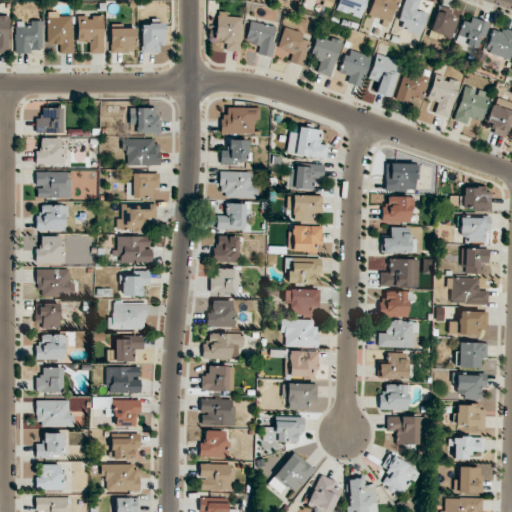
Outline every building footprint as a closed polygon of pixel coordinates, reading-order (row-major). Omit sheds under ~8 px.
[(339,0),(336,10),(361,17),(365,0),(339,0)] [(372,0),(368,15),(388,21),(394,0),(372,0)] [(405,0),(396,27),(420,35),(427,14),(416,10),(419,0),(405,0)] [(459,14),(438,7),(430,31),(450,38),(459,14)] [(58,53),(72,53),(73,15),(58,15),(58,11),(48,11),(47,44),(58,44),(58,53)] [(239,51),(241,17),(226,16),(226,12),(217,11),(215,42),(226,43),(225,50),(239,51)] [(0,53),(9,53),(8,15),(0,15),(0,53)] [(104,53),(102,15),(76,15),(77,42),(88,42),(89,54),(104,53)] [(486,24),(463,16),(455,42),(478,49),(486,24)] [(41,22),(23,23),(23,21),(15,21),(15,53),(31,53),(31,49),(42,49),(41,22)] [(259,45),(257,54),(270,56),(276,27),(250,21),(245,42),(259,45)] [(162,53),(163,23),(140,23),(140,52),(162,53)] [(109,52),(135,51),(134,27),(108,28),(109,52)] [(511,32),(494,27),(486,52),(509,60),(511,50),(511,32)] [(301,66),(311,37),(284,28),(276,51),(287,55),(285,61),(301,66)] [(316,72),(330,77),(341,41),(317,33),(309,58),(319,61),(316,72)] [(370,56),(346,49),(339,72),(348,75),(346,83),(360,87),(370,56)] [(389,97),(400,61),(376,53),(368,78),(379,82),(375,93),(389,97)] [(404,66),(396,100),(408,103),(410,96),(422,99),(429,72),(404,66)] [(437,101),(434,114),(449,118),(459,80),(434,74),(428,99),(437,101)] [(487,91),(462,86),(455,120),(467,123),(468,118),(480,120),(487,91)] [(487,131),(504,137),(511,113),(511,102),(498,98),(487,131)] [(62,132),(61,107),(40,108),(40,117),(34,118),(34,133),(62,132)] [(155,107),(128,108),(129,125),(136,124),(136,133),(160,133),(160,115),(155,116),(155,107)] [(258,120),(258,108),(226,107),(226,116),(220,116),(220,133),(253,133),(254,120),(258,120)] [(286,153),(325,159),(327,145),(317,144),(319,130),(298,127),(297,133),(289,132),(286,153)] [(34,164),(64,164),(63,148),(60,148),(60,138),(40,138),(40,149),(34,149),(34,164)] [(158,138),(121,139),(121,151),(126,151),(127,165),(158,165),(158,138)] [(249,140),(227,140),(227,150),(220,150),(220,163),(249,163),(249,140)] [(384,190),(417,190),(417,164),(384,163),(384,190)] [(313,189),(313,179),(323,179),(323,164),(309,164),(309,167),(289,167),(288,188),(313,189)] [(252,172),(219,171),(219,197),(255,197),(256,181),(252,181),(252,172)] [(69,198),(69,172),(35,172),(35,198),(69,198)] [(158,173),(131,173),(131,182),(126,182),(126,198),(145,198),(145,197),(158,198),(158,173)] [(489,187),(462,186),(461,209),(488,210),(489,187)] [(292,220),(320,220),(321,196),(292,195),(292,220)] [(381,221),(411,222),(412,197),(386,196),(386,205),(381,205),(381,221)] [(116,218),(116,230),(147,230),(147,219),(156,219),(155,203),(120,204),(121,218),(116,218)] [(244,203),(225,203),(225,215),(216,215),(215,229),(244,229),(244,203)] [(66,230),(65,205),(40,205),(40,214),(35,214),(35,230),(66,230)] [(459,216),(458,240),(489,241),(489,217),(459,216)] [(292,252),(321,251),(321,225),(291,226),(292,252)] [(415,238),(410,238),(410,227),(390,227),(389,237),(380,237),(380,252),(415,253),(415,238)] [(62,236),(40,236),(40,249),(34,249),(34,263),(62,263),(62,236)] [(150,236),(114,236),(115,256),(119,256),(119,263),(151,263),(150,236)] [(213,246),(212,261),(237,261),(237,236),(217,236),(217,246),(213,246)] [(488,248),(460,248),(460,273),(482,273),(482,263),(488,262),(488,248)] [(379,271),(379,286),(417,287),(417,259),(390,258),(390,271),(379,271)] [(320,274),(320,260),(288,259),(287,283),(314,284),(314,274),(320,274)] [(69,268),(36,269),(37,297),(70,296),(69,268)] [(209,293),(236,293),(236,269),(217,268),(217,277),(209,277),(209,293)] [(149,271),(120,271),(121,295),(141,295),(141,284),(149,284),(149,271)] [(487,304),(487,291),(478,290),(478,277),(451,277),(450,303),(487,304)] [(382,316),(409,316),(409,291),(382,291),(382,316)] [(209,327),(235,326),(234,310),(232,310),(231,300),(208,301),(209,327)] [(107,329),(145,329),(145,302),(112,302),(112,316),(107,316),(107,329)] [(41,328),(59,328),(58,303),(34,303),(34,323),(41,323),(41,328)] [(316,320),(280,318),(280,334),(284,334),(284,346),(315,347),(316,320)] [(384,320),(384,333),(378,333),(377,346),(412,347),(412,333),(418,333),(419,321),(384,320)] [(202,342),(201,358),(240,358),(240,333),(208,333),(207,342),(202,342)] [(34,359),(65,359),(65,334),(40,334),(40,344),(34,344),(34,359)] [(143,349),(142,336),(114,337),(114,349),(106,349),(107,361),(133,361),(133,350),(143,349)] [(486,343),(458,342),(457,367),(479,367),(479,358),(485,358),(486,343)] [(317,351),(288,350),(287,376),(316,377),(317,351)] [(397,359),(397,352),(386,352),(386,364),(377,363),(377,378),(411,378),(411,369),(408,369),(408,359),(397,359)] [(200,390),(233,391),(233,366),(207,365),(207,375),(200,375),(200,390)] [(140,393),(139,366),(106,367),(106,393),(140,393)] [(62,367),(42,367),(42,376),(34,376),(34,392),(61,392),(62,367)] [(480,397),(479,387),(485,387),(485,374),(453,374),(454,397),(480,397)] [(287,408),(305,409),(305,398),(316,399),(316,384),(281,383),(281,398),(287,398),(287,408)] [(407,410),(408,385),(380,384),(379,409),(407,410)] [(139,400),(114,399),(113,426),(134,426),(134,414),(139,414),(139,400)] [(200,425),(233,425),(233,399),(201,399),(200,425)] [(68,400),(35,400),(34,425),(73,426),(73,414),(68,414),(68,400)] [(484,428),(484,406),(455,405),(454,427),(484,428)] [(422,417),(386,416),(386,432),(396,432),(395,444),(421,445),(422,417)] [(297,442),(298,431),(303,431),(303,418),(274,417),(274,427),(262,426),(261,441),(297,442)] [(225,458),(226,431),(204,430),(204,442),(199,442),(198,457),(225,458)] [(64,433),(41,433),(41,444),(34,443),(34,456),(64,457),(64,433)] [(139,448),(139,435),(109,435),(109,459),(133,458),(133,448),(139,448)] [(451,459),(469,459),(469,451),(483,451),(483,437),(451,437),(451,459)] [(279,493),(286,485),(294,493),(314,470),(294,452),(267,482),(279,493)] [(417,468),(386,455),(381,467),(387,469),(380,485),(405,496),(417,468)] [(199,490),(232,490),(232,464),(199,463),(199,490)] [(62,489),(61,464),(40,464),(41,477),(34,477),(35,490),(62,489)] [(137,464),(100,464),(100,475),(105,475),(105,490),(137,490),(137,464)] [(481,493),(482,467),(458,466),(457,479),(454,479),(454,492),(481,493)] [(336,481),(319,474),(307,502),(330,511),(340,489),(333,486),(336,481)] [(375,511),(375,484),(364,484),(364,478),(346,479),(347,511),(375,511)] [(35,497),(34,511),(68,511),(68,497),(35,497)] [(139,511),(139,498),(114,497),(113,511),(139,511)] [(237,511),(238,509),(227,509),(227,502),(205,502),(206,498),(198,497),(197,511),(237,511)] [(481,511),(481,498),(444,497),(443,511),(481,511)]
